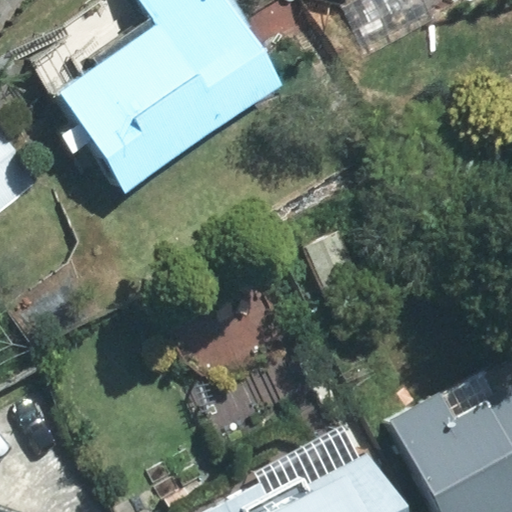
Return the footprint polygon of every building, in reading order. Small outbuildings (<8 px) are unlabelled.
[(199,0),(73,0),(0,54),(0,75),(60,156),(78,142),(115,192),(262,83),(199,0)] [(336,0),(367,54),(433,17),(422,0),(336,0)] [(0,213),(37,185),(0,136),(0,213)] [(511,511),(511,357),(384,417),(428,511),(511,511)] [(247,505),(237,483),(178,511),(386,511),(357,451),(247,505)]
